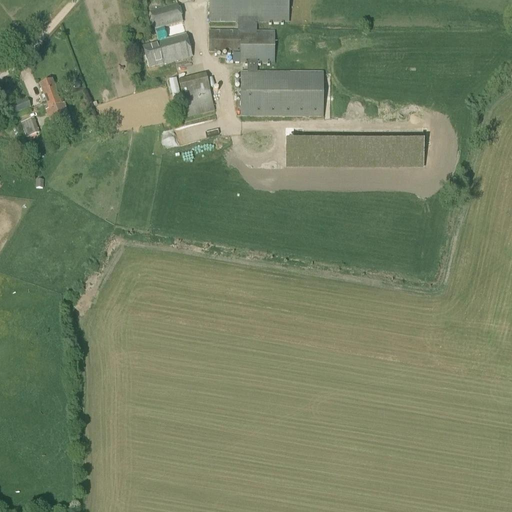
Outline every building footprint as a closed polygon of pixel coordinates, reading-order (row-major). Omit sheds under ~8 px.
[(209,0),(209,22),(238,23),(238,33),(209,32),(209,53),(241,53),(241,55),(241,63),(241,64),(247,64),(247,73),(240,73),(240,118),(322,118),(323,73),(257,73),(257,64),(274,64),(274,33),(256,33),(256,23),(288,23),(288,0),(209,0)] [(159,43),(186,36),(178,6),(152,13),(156,31),(157,31),(159,43)] [(186,36),(159,43),(157,44),(143,48),(149,69),(192,58),(186,36)] [(241,63),(241,55),(232,55),(232,63),(241,63)] [(187,118),(215,112),(206,74),(178,81),(187,118)] [(52,81),(41,86),(50,111),(47,112),(52,126),(66,120),(68,125),(71,124),(70,119),(65,105),(62,106),(52,81)] [(11,116),(31,108),(27,100),(8,108),(11,116)] [(26,138),(39,133),(34,119),(20,124),(26,138)] [(215,119),(162,131),(166,149),(219,137),(215,119)]
